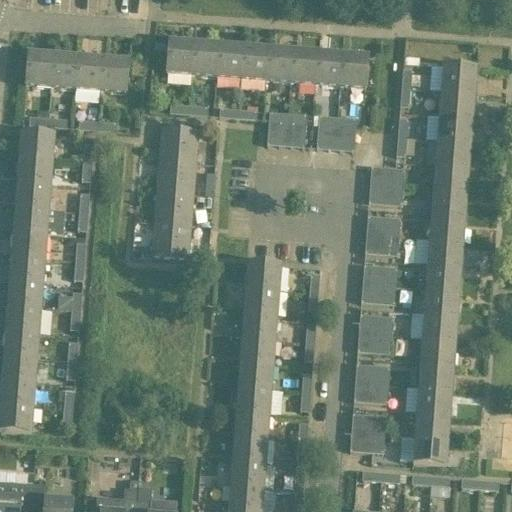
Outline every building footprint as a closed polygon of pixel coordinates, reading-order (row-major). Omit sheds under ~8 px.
[(192,80),(194,47),(169,45),(167,79),(192,80)] [(192,80),(216,82),(219,49),(194,47),(192,80)] [(243,51),(219,49),(216,82),(241,84),(243,51)] [(241,84),(265,86),(268,53),(243,51),(241,84)] [(292,55),(268,53),(265,86),(290,88),(292,55)] [(314,90),(317,56),(292,55),(290,88),(289,97),(299,97),(299,89),(314,90)] [(341,58),(317,56),(314,90),(339,92),(341,58)] [(51,92),(53,59),(28,57),(25,90),(51,92)] [(349,93),(364,94),(367,60),(341,58),(339,92),(338,100),(348,101),(349,93)] [(75,94),(78,60),(53,59),(51,92),(75,94)] [(102,62),(78,60),(75,94),(100,96),(102,62)] [(127,64),(102,62),(100,96),(125,98),(127,64)] [(441,96),(474,99),(476,73),(442,71),(441,96)] [(411,75),(402,74),(400,93),(410,93),(411,75)] [(400,93),(399,111),(408,112),(410,93),(400,93)] [(474,99),(441,96),(439,121),(472,123),(474,99)] [(221,102),(221,113),(219,113),(218,122),(237,123),(238,114),(238,110),(238,103),(221,102)] [(188,119),(188,110),(169,109),(169,118),(188,119)] [(207,112),(188,110),(188,119),(206,121),(207,112)] [(256,116),(238,114),(237,123),(256,125),(256,116)] [(280,127),(286,127),(287,118),(268,117),(268,126),(280,127)] [(286,127),(293,128),(305,129),(306,120),(287,118),(286,127)] [(317,130),(330,131),(336,131),(337,122),(318,120),(317,130)] [(47,132),(47,122),(29,121),(28,130),(47,132)] [(472,123),(439,121),(437,146),(470,148),(472,123)] [(66,124),(47,122),(47,132),(65,133),(66,124)] [(354,133),(354,132),(355,123),(337,122),(336,131),(342,132),(354,133)] [(397,142),(406,143),(407,124),(398,123),(397,142)] [(96,135),(97,126),(78,125),(77,134),(96,135)] [(116,128),(97,126),(96,135),(115,137),(116,128)] [(280,127),(268,126),(266,149),(279,150),(280,127)] [(293,128),(286,127),(280,127),(279,150),(291,151),(293,128)] [(305,129),(293,128),(291,151),(303,152),(305,129)] [(330,131),(317,130),(315,153),(328,154),(330,131)] [(336,131),(330,131),(328,154),(340,155),(342,132),(336,131)] [(161,132),(159,164),(195,167),(197,134),(161,132)] [(340,155),(352,156),(354,133),(342,132),(340,155)] [(20,137),(18,163),(52,165),(53,140),(20,137)] [(397,142),(395,161),(405,162),(406,143),(397,142)] [(470,148),(437,146),(435,170),(469,173),(470,148)] [(82,167),(91,168),(92,149),(83,148),(82,167)] [(50,190),(52,165),(18,163),(16,187),(50,190)] [(193,199),(195,167),(159,164),(157,196),(193,199)] [(80,186),(89,186),(91,168),(82,167),(80,186)] [(469,173),(435,170),(433,195),(467,197),(469,173)] [(394,185),(395,173),(370,171),(369,184),(394,185)] [(393,192),(402,192),(404,174),(395,173),(394,185),(393,192)] [(394,185),(369,184),(369,196),(393,198),(393,192),(394,185)] [(16,187),(14,212),(48,215),(50,190),(16,187)] [(393,198),(392,210),(401,211),(402,192),(393,192),(393,198)] [(467,197),(433,195),(431,220),(465,222),(467,197)] [(157,196),(154,228),(190,230),(193,199),(157,196)] [(369,196),(368,208),(392,210),(393,198),(369,196)] [(78,217),(87,217),(88,199),(79,198),(78,217)] [(64,216),(48,215),(14,212),(12,237),(46,239),(62,241),(64,216)] [(76,235),(86,236),(87,217),(78,217),(76,235)] [(465,222),(431,220),(429,244),(463,247),(465,222)] [(390,235),(391,223),(367,221),(366,233),(390,235)] [(390,241),(398,242),(400,223),(391,223),(390,235),(390,241)] [(187,263),(188,263),(189,254),(190,230),(154,228),(152,260),(187,263)] [(390,235),(366,233),(365,246),(389,247),(390,241),(390,235)] [(12,237),(10,262),(44,264),(46,239),(12,237)] [(389,247),(388,260),(397,261),(398,242),(390,241),(389,247)] [(463,247),(429,244),(428,269),(461,271),(463,247)] [(365,246),(364,258),(388,260),(389,247),(365,246)] [(74,266),(83,267),(85,248),(75,247),(74,266)] [(187,266),(207,268),(207,264),(207,256),(189,254),(188,263),(187,263),(187,266)] [(42,289),(44,264),(10,262),(8,286),(42,289)] [(73,285),(82,286),(83,267),(74,266),(73,285)] [(248,268),(246,293),(279,296),(281,270),(248,268)] [(461,271),(428,269),(426,294),(459,296),(461,271)] [(386,284),(387,272),(363,270),(362,282),(386,284)] [(386,291),(394,291),(396,273),(387,272),(386,284),(386,291)] [(308,298),(317,298),(319,279),(310,279),(308,298)] [(386,284),(362,282),(361,295),(385,297),(386,291),(386,284)] [(8,286),(6,311),(40,314),(42,289),(8,286)] [(385,297),(385,309),(393,310),(394,291),(386,291),(385,297)] [(277,320),(279,296),(246,293),(244,318),(277,320)] [(459,296),(426,294),(424,318),(457,321),(459,296)] [(361,295),(360,307),(385,309),(385,297),(361,295)] [(70,316),(79,316),(81,298),(72,297),(70,316)] [(307,316),(316,317),(317,298),(308,298),(307,316)] [(38,338),(40,314),(6,311),(5,336),(38,338)] [(69,334),(78,335),(79,316),(70,316),(69,334)] [(244,318),(242,343),(275,345),(277,320),(244,318)] [(457,321),(424,318),(422,343),(456,346),(457,321)] [(383,334),(384,321),(359,319),(358,332),(383,334)] [(382,340),(391,341),(392,322),(384,321),(383,334),(382,340)] [(304,347),(313,348),(315,329),(306,328),(304,347)] [(383,334),(358,332),(357,344),(382,346),(382,340),(383,334)] [(5,336),(3,360),(36,363),(38,338),(5,336)] [(382,346),(381,359),(389,359),(391,341),(382,340),(382,346)] [(273,370),(275,345),(242,343),(240,367),(273,370)] [(456,346),(422,343),(420,368),(454,370),(456,346)] [(357,344),(356,357),(381,359),(382,346),(357,344)] [(66,365),(75,366),(77,347),(68,347),(66,365)] [(303,366),(312,367),(313,348),(304,347),(303,366)] [(35,388),(36,363),(3,360),(1,385),(35,388)] [(65,384),(74,385),(75,366),(66,365),(65,384)] [(240,367),(238,392),(271,395),(273,370),(240,367)] [(454,370),(420,368),(418,392),(452,395),(454,370)] [(379,383),(380,371),(355,369),(354,382),(379,383)] [(379,390),(387,390),(388,372),(380,371),(379,383),(379,390)] [(310,398),(311,379),(302,378),(300,397),(310,398)] [(379,383),(354,382),(354,394),(378,396),(379,390),(379,383)] [(1,385),(0,395),(0,409),(33,412),(35,388),(1,385)] [(379,390),(378,396),(377,408),(386,409),(387,390),(379,390)] [(269,419),(271,395),(238,392),(236,417),(269,419)] [(452,395),(418,392),(416,417),(450,420),(452,395)] [(354,394),(353,406),(377,408),(378,396),(354,394)] [(72,415),(73,397),(64,396),(62,415),(72,415)] [(299,416),(308,416),(310,398),(300,397),(299,416)] [(0,435),(31,438),(33,412),(0,409),(0,435)] [(72,415),(62,415),(61,434),(70,434),(72,415)] [(236,417),(234,441),(267,444),(269,419),(236,417)] [(450,420),(416,417),(415,442),(448,444),(450,420)] [(376,421),(352,419),(351,431),(375,433),(376,421)] [(375,439),(383,440),(385,421),(376,421),(375,433),(375,439)] [(297,447),(306,447),(307,429),(298,428),(297,447)] [(375,433),(351,431),(350,443),(375,445),(375,439),(375,433)] [(375,439),(375,445),(374,458),(382,459),(383,440),(375,439)] [(265,469),(267,444),(234,441),(232,466),(265,469)] [(448,444),(415,442),(413,467),(446,470),(448,444)] [(350,443),(349,456),(374,458),(375,445),(350,443)] [(295,466),(304,466),(306,447),(297,447),(295,466)] [(138,478),(140,460),(87,456),(86,475),(129,478),(138,478)] [(232,466),(230,491),(263,493),(265,469),(232,466)] [(31,511),(33,489),(34,477),(0,474),(0,511),(31,511)] [(380,478),(372,477),(362,476),(361,485),(380,486),(380,478)] [(293,496),(302,497),(303,478),(294,478),(293,496)] [(399,488),(399,479),(380,478),(380,486),(399,488)] [(430,481),(411,480),(410,489),(429,490),(430,481)] [(430,481),(429,490),(448,491),(449,483),(430,481)] [(480,485),(461,484),(460,493),(479,494),(480,485)] [(480,485),(479,494),(498,496),(498,487),(480,485)] [(135,511),(137,493),(138,493),(138,487),(130,486),(129,494),(124,493),(123,504),(96,502),(95,511),(135,511)] [(46,490),(33,489),(31,511),(71,511),(72,505),(45,503),(46,490)] [(261,511),(263,493),(230,491),(228,511),(261,511)] [(148,511),(149,494),(138,493),(137,493),(135,511),(148,511)] [(291,511),(300,511),(302,497),(293,496),(291,511)]
